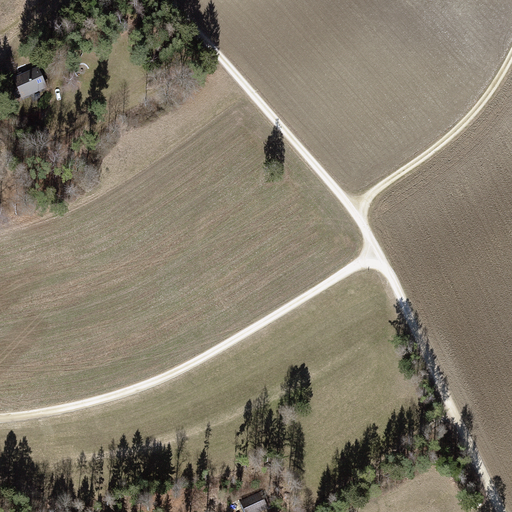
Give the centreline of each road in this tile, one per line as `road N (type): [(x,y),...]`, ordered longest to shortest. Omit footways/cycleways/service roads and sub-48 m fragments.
road 1 (track): [(165,0),(354,207),(503,511)]
road 2 (track): [(0,418),(138,388),(377,253)]
road 3 (track): [(354,207),(469,118),(511,57)]
